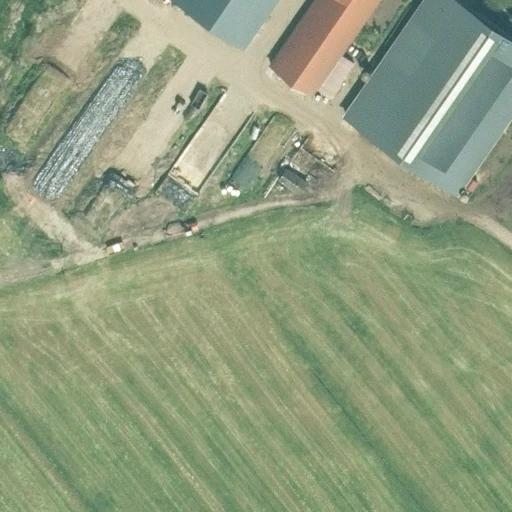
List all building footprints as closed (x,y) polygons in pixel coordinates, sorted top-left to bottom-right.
[(178,0),(234,39),(242,28),(247,31),(267,0),(178,0)] [(275,0),(267,0),(247,31),(242,28),(234,39),(244,45),(275,0)] [(374,0),(311,0),(269,62),(312,91),(374,0)] [(511,106),(511,36),(459,0),(423,0),(344,115),(454,190),(511,106)] [(228,143),(235,150),(255,127),(236,110),(219,130),(231,141),(228,143)] [(257,125),(224,185),(238,193),(262,148),(253,143),(262,128),(257,125)] [(18,150),(0,150),(0,185),(20,185),(18,150)] [(287,152),(278,169),(289,174),(298,158),(287,152)]
